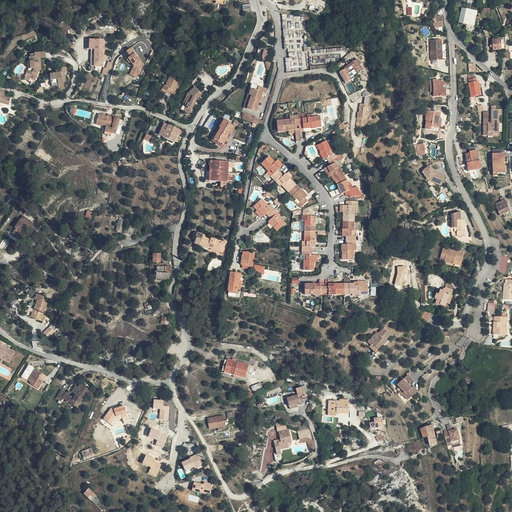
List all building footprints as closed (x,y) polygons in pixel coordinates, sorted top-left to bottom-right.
[(476,12),(462,9),(459,23),(474,26),(476,12)] [(442,17),(434,17),(435,27),(443,27),(442,17)] [(503,37),(500,38),(500,39),(493,40),(493,50),(506,50),(505,42),(504,42),(504,41),(503,37)] [(431,41),(431,60),(441,60),(441,41),(431,41)] [(100,45),(99,43),(89,42),(89,48),(91,48),(90,65),(102,66),(102,53),(101,53),(101,49),(102,49),(100,45)] [(138,65),(135,61),(130,51),(122,55),(127,65),(129,64),(132,68),(128,73),(134,77),(141,68),(138,65)] [(343,58),(343,51),(314,51),(314,60),(336,60),(336,58),(343,58)] [(35,80),(39,70),(39,65),(38,59),(35,59),(35,57),(30,57),(30,62),(28,62),(28,71),(27,73),(29,74),(28,77),(35,80)] [(361,64),(358,59),(355,61),(355,60),(344,68),(345,69),(340,72),(346,83),(351,80),(347,72),(353,68),(358,74),(364,70),(360,65),(361,64)] [(52,87),(54,86),(62,81),(62,75),(66,74),(67,74),(66,68),(56,69),(57,73),(50,74),(52,87)] [(175,91),(176,88),(178,85),(180,81),(171,77),(165,86),(164,86),(162,91),(168,94),(168,92),(171,94),(173,90),(175,91)] [(475,77),(468,79),(471,97),(481,95),(478,82),(476,82),(475,77)] [(434,96),(445,96),(445,87),(444,88),(444,82),(438,82),(438,80),(433,80),(434,88),(434,96)] [(190,94),(185,104),(186,107),(184,112),(189,114),(196,100),(202,94),(195,87),(188,93),(190,94)] [(262,93),(265,94),(267,90),(258,87),(257,91),(249,88),(247,94),(248,95),(251,96),(246,109),(256,112),(259,102),(262,93)] [(0,102),(9,105),(11,98),(6,97),(6,95),(3,94),(3,91),(0,89),(0,102)] [(350,98),(353,103),(362,98),(359,93),(350,98)] [(363,107),(360,107),(359,116),(358,115),(357,128),(366,129),(367,118),(368,119),(369,109),(363,109),(363,107)] [(489,126),(489,124),(489,112),(484,112),(484,135),(488,135),(488,132),(494,132),(499,132),(499,124),(499,115),(502,115),(502,110),(496,110),(492,109),(491,124),(492,126),(489,126)] [(440,113),(427,111),(425,128),(426,128),(426,130),(439,132),(439,129),(440,129),(441,121),(439,121),(440,113)] [(243,113),(241,119),(253,123),(255,119),(255,117),(243,113)] [(110,117),(107,116),(98,114),(96,125),(106,127),(105,132),(111,134),(116,135),(118,125),(120,120),(110,117)] [(294,130),(296,130),(296,126),(299,126),(299,119),(298,116),(290,116),(290,120),(277,121),(278,132),(288,131),(294,130)] [(299,119),(299,126),(303,126),(304,129),(311,128),(311,129),(317,128),(316,127),(321,127),(321,120),(316,121),(316,117),(312,117),(307,118),(302,118),(302,119),(299,119)] [(222,146),(224,142),(226,139),(229,134),(231,131),(233,127),(223,121),(219,128),(220,128),(213,140),(222,146)] [(175,142),(179,130),(167,125),(165,131),(161,129),(159,135),(175,142)] [(158,140),(146,135),(144,140),(156,145),(158,140)] [(328,161),(342,155),(340,151),(336,154),(333,149),(331,150),(326,141),(317,146),(321,154),(320,154),(323,160),(327,158),(328,161)] [(423,144),(415,145),(418,156),(425,154),(423,144)] [(505,154),(504,148),(493,146),(493,154),(502,154),(505,154)] [(469,171),(481,169),(476,147),(469,148),(470,154),(466,154),(469,171)] [(502,154),(493,154),(493,176),(498,176),(498,173),(503,173),(502,154)] [(335,181),(344,176),(340,166),(338,167),(335,163),(344,159),(342,155),(328,161),(330,165),(327,167),(330,173),(330,172),(335,181)] [(270,177),(273,180),(280,173),(277,170),(280,168),(276,163),(275,164),(269,157),(262,164),(269,172),(270,171),(272,173),(273,174),(270,177)] [(227,181),(232,182),(232,177),(228,177),(229,163),(229,162),(210,161),(209,181),(221,182),(227,182),(227,181)] [(333,181),(335,181),(330,172),(330,173),(327,167),(324,169),(328,178),(331,177),(333,181)] [(444,184),(445,184),(447,177),(438,172),(437,173),(431,167),(430,168),(435,179),(437,182),(444,184)] [(435,179),(430,168),(424,173),(431,180),(437,182),(435,179)] [(288,192),(296,185),(290,179),(290,178),(286,174),(283,176),(280,173),(273,180),(280,187),(282,186),(288,192)] [(348,183),(344,176),(335,181),(338,188),(337,188),(340,194),(344,193),(347,197),(353,193),(355,192),(350,182),(348,183)] [(302,191),(296,185),(288,192),(296,200),(297,199),(300,202),(298,205),(301,208),(307,201),(304,198),(307,196),(302,191)] [(505,198),(501,200),(502,202),(496,204),(501,215),(504,214),(505,217),(507,216),(506,213),(510,211),(505,198)] [(266,214),(268,216),(275,210),(273,207),(271,209),(268,206),(262,199),(254,207),(257,211),(258,210),(263,216),(266,214)] [(356,202),(347,201),(347,206),(343,205),(342,212),(343,213),(343,221),(355,221),(355,211),(358,211),(358,206),(356,206),(356,202)] [(271,219),(269,221),(274,227),(274,228),(277,232),(285,224),(278,217),(276,215),(278,213),(275,210),(268,216),(271,219)] [(304,230),(304,231),(305,231),(315,232),(315,223),(316,223),(316,217),(312,216),(312,213),(303,212),(303,216),(302,216),(302,221),(304,221),(304,230)] [(461,212),(451,214),(452,228),(457,228),(457,236),(461,236),(461,235),(465,235),(464,220),(461,220),(461,212)] [(23,233),(27,226),(20,221),(16,228),(17,229),(20,231),(15,237),(22,242),(26,235),(23,233)] [(354,236),(355,221),(343,221),(343,229),(342,229),(342,230),(342,235),(342,236),(346,237),(346,241),(355,241),(356,236),(354,236)] [(34,231),(27,226),(23,233),(26,235),(27,234),(31,237),(34,231)] [(302,247),(302,251),(311,251),(311,247),(315,247),(315,240),(315,232),(305,231),(305,242),(306,242),(306,247),(302,247)] [(215,241),(211,239),(210,241),(202,237),(203,236),(197,233),(195,238),(196,238),(195,243),(209,249),(210,247),(220,251),(222,247),(224,248),(227,242),(224,241),(223,242),(216,239),(215,241)] [(27,234),(26,235),(22,242),(26,244),(31,237),(27,234)] [(346,245),(341,244),(341,252),(342,252),(342,260),(354,260),(354,250),(352,250),(352,245),(355,245),(355,241),(346,241),(346,245)] [(464,254),(443,248),(440,259),(444,260),(444,261),(461,266),(464,254)] [(311,251),(302,251),(302,255),(306,256),(306,260),(304,260),(304,270),(314,271),(314,262),(315,262),(315,256),(311,255),(311,251)] [(242,265),(253,266),(254,254),(244,253),(244,256),(241,256),(240,265),(242,265)] [(165,274),(165,267),(156,267),(156,280),(169,280),(169,274),(165,274)] [(421,303),(425,303),(424,272),(415,272),(416,278),(420,293),(421,303)] [(237,292),(237,291),(238,281),(239,274),(231,273),(228,291),(229,291),(236,292),(237,292)] [(324,286),(324,294),(328,294),(328,295),(343,295),(344,284),(333,284),(333,286),(324,286)] [(344,284),(343,295),(352,295),(352,296),(359,296),(359,295),(367,295),(367,287),(359,287),(359,286),(354,286),(354,284),(344,284)] [(511,284),(507,284),(504,284),(503,299),(511,300),(511,284)] [(321,294),(324,294),(324,286),(315,286),(315,285),(305,285),(305,295),(313,295),(313,296),(321,296),(321,294)] [(451,295),(452,290),(447,288),(446,288),(445,290),(444,289),(443,291),(440,290),(439,294),(437,293),(435,298),(437,299),(436,304),(439,305),(440,304),(445,306),(446,303),(449,305),(452,296),(451,295)] [(43,298),(36,295),(35,299),(37,300),(34,310),(29,308),(27,314),(31,316),(31,317),(43,322),(45,317),(43,316),(47,304),(41,302),(43,298)] [(507,318),(494,317),(493,335),(507,336),(507,327),(506,327),(507,318)] [(49,336),(55,330),(50,325),(44,332),(49,336)] [(378,349),(385,342),(390,335),(383,328),(379,333),(375,337),(374,335),(368,342),(369,343),(371,345),(371,346),(373,344),(378,349)] [(0,340),(0,358),(10,362),(15,350),(5,346),(6,343),(0,340)] [(379,350),(378,349),(373,344),(371,346),(371,345),(370,346),(369,347),(375,352),(376,353),(379,350)] [(248,366),(235,362),(232,361),(227,360),(224,372),(245,379),(248,366)] [(38,389),(43,381),(38,379),(41,374),(42,373),(29,365),(21,378),(26,382),(27,381),(30,383),(30,384),(38,389)] [(405,394),(403,395),(408,400),(418,391),(413,386),(411,388),(408,385),(413,380),(408,375),(397,385),(401,390),(405,394)] [(252,392),(262,388),(260,383),(250,387),(252,392)] [(68,394),(65,400),(76,408),(82,399),(83,400),(90,390),(80,384),(78,387),(74,394),(72,397),(68,394)] [(60,402),(62,398),(65,393),(61,390),(56,399),(59,401),(60,402)] [(285,399),(288,407),(295,404),(298,403),(298,405),(303,403),(300,396),(296,397),(296,395),(285,399)] [(163,408),(164,399),(154,399),(153,408),(160,409),(160,419),(169,419),(169,409),(163,408)] [(329,401),(328,411),(328,415),(336,416),(337,413),(349,414),(349,409),(348,409),(348,400),(340,399),(340,401),(329,401)] [(110,424),(114,419),(116,417),(121,415),(122,419),(128,417),(124,406),(112,410),(111,409),(104,420),(110,424)] [(224,415),(208,416),(209,428),(225,426),(224,415)] [(374,423),(375,428),(382,427),(381,418),(377,419),(374,419),(374,423)] [(444,427),(447,440),(451,439),(465,436),(462,423),(444,427)] [(280,439),(277,439),(277,442),(275,442),(273,443),(275,453),(273,453),(275,462),(281,461),(279,449),(288,447),(287,443),(291,442),(288,430),(279,433),(280,439)] [(428,436),(430,445),(436,444),(434,431),(427,432),(428,436)] [(306,441),(307,445),(307,443),(308,442),(309,441),(311,439),(310,436),(307,434),(298,436),(299,440),(304,440),(306,441)] [(396,449),(399,455),(405,453),(402,446),(396,449)] [(84,460),(94,457),(91,448),(81,451),(84,460)] [(186,472),(203,465),(198,454),(182,461),(186,472)] [(83,494),(88,489),(79,481),(74,487),(83,494)] [(192,490),(210,494),(213,483),(204,481),(204,483),(194,481),(192,490)] [(90,491),(97,496),(101,491),(95,485),(90,491)] [(92,502),(97,497),(97,496),(90,491),(88,489),(83,494),(92,502)] [(124,501),(133,496),(130,490),(121,495),(124,501)] [(92,502),(102,511),(107,506),(97,497),(92,502)]
